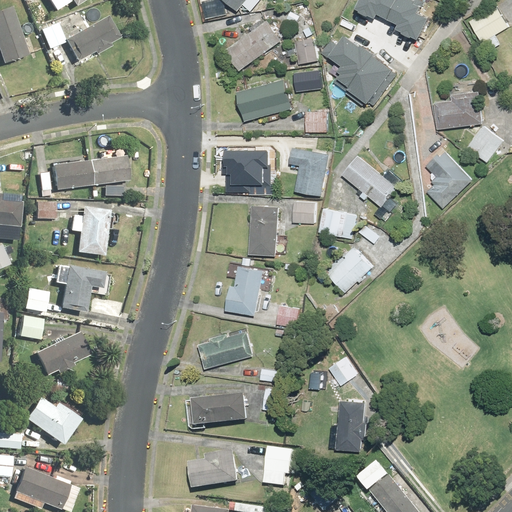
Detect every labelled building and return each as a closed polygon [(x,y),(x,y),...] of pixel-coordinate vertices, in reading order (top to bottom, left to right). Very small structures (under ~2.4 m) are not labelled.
[(36,0),(44,11),(60,0),(36,0)] [(223,0),(238,12),(247,0),(223,0)] [(355,0),(352,7),(376,18),(379,13),(403,24),(400,30),(418,38),(429,15),(421,12),(426,0),(355,0)] [(499,36),(511,27),(511,25),(498,5),(473,21),(492,50),(503,42),(499,36)] [(8,6),(0,8),(0,63),(26,54),(8,6)] [(57,19),(37,30),(48,50),(62,43),(71,62),(117,39),(104,15),(66,35),(57,19)] [(269,16),(223,49),(240,71),(285,38),(269,16)] [(349,24),(327,54),(344,67),(335,80),(372,107),(404,64),(349,24)] [(317,36),(294,39),(297,63),(320,61),(317,36)] [(283,83),(236,100),(244,123),(292,107),(283,83)] [(433,95),(436,127),(483,123),(480,91),(433,95)] [(330,111),(304,111),(304,133),(330,133),(330,111)] [(507,144),(486,127),(471,146),(492,163),(507,144)] [(330,153),(292,147),(289,164),(299,166),(294,191),(322,196),(330,153)] [(478,178),(447,148),(426,170),(438,182),(427,193),(445,211),(478,178)] [(269,149),(228,149),(228,189),(255,189),(255,180),(269,180),(269,149)] [(357,152),(340,174),(381,206),(398,184),(357,152)] [(124,154),(36,168),(40,192),(128,178),(124,154)] [(125,186),(105,186),(105,195),(125,195),(125,186)] [(318,200),(292,199),(291,223),(317,224),(318,200)] [(0,225),(21,227),(22,202),(0,200),(0,225)] [(55,201),(34,201),(34,220),(55,220),(55,201)] [(74,231),(71,252),(100,256),(107,206),(78,202),(76,217),(70,216),(68,230),(74,231)] [(251,205),(248,255),(277,256),(280,206),(251,205)] [(360,212),(322,208),(319,233),(357,237),(360,212)] [(368,223),(361,231),(378,244),(384,235),(368,223)] [(0,244),(0,243),(0,267),(8,264),(0,244)] [(353,244),(325,269),(344,290),(372,265),(353,244)] [(63,263),(56,308),(82,312),(86,289),(97,291),(100,269),(63,263)] [(229,282),(225,311),(255,316),(262,268),(239,265),(237,283),(229,282)] [(26,288),(22,308),(42,312),(46,292),(26,288)] [(303,308),(279,305),(276,325),(300,327),(303,308)] [(45,317),(18,313),(15,336),(41,340),(45,317)] [(244,325),(197,338),(206,370),(253,356),(244,325)] [(76,332),(30,354),(40,376),(86,355),(76,332)] [(264,369),(263,380),(289,383),(290,371),(264,369)] [(264,387),(262,410),(277,411),(279,388),(264,387)] [(244,390),(190,396),(193,425),(247,419),(244,390)] [(36,391),(18,417),(58,445),(76,419),(36,391)] [(340,394),(334,448),(360,451),(366,397),(340,394)] [(0,448),(22,449),(22,432),(0,431),(0,448)] [(266,446),(262,483),(285,486),(286,476),(293,477),(296,449),(266,446)] [(377,449),(362,462),(376,480),(392,468),(377,449)] [(205,460),(188,462),(192,488),(239,482),(234,450),(204,454),(205,460)] [(0,454),(0,486),(8,487),(10,455),(0,454)] [(20,465),(10,491),(57,511),(67,485),(20,465)] [(417,511),(388,476),(361,497),(372,511),(417,511)] [(329,511),(339,504),(321,484),(311,493),(327,511),(329,511)]
